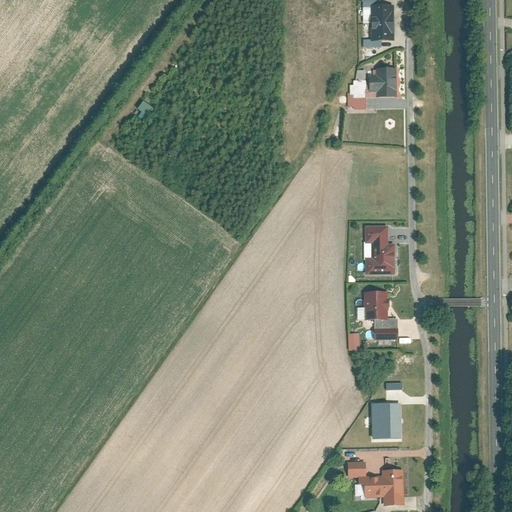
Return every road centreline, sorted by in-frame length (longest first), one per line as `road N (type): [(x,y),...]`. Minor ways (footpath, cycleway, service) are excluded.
road 1 (residential): [(406,0),(420,304)]
road 2 (tertiary): [(489,0),(495,303)]
road 3 (tertiary): [(495,303),(498,511)]
road 4 (residential): [(420,304),(425,511)]
